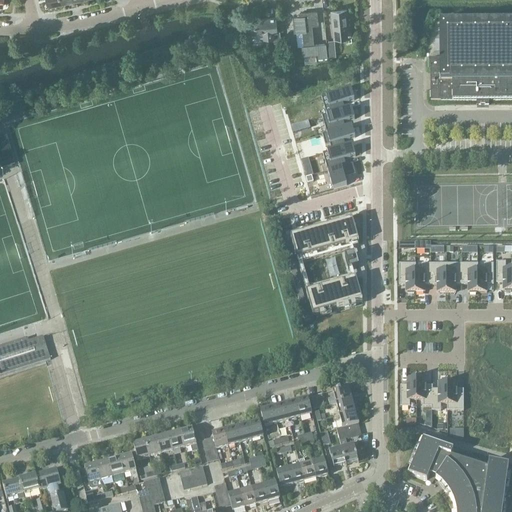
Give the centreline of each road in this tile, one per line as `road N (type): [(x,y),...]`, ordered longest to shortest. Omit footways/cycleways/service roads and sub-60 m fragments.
road 1 (residential): [(0,459),(339,369),(377,368)]
road 2 (residential): [(377,315),(374,0)]
